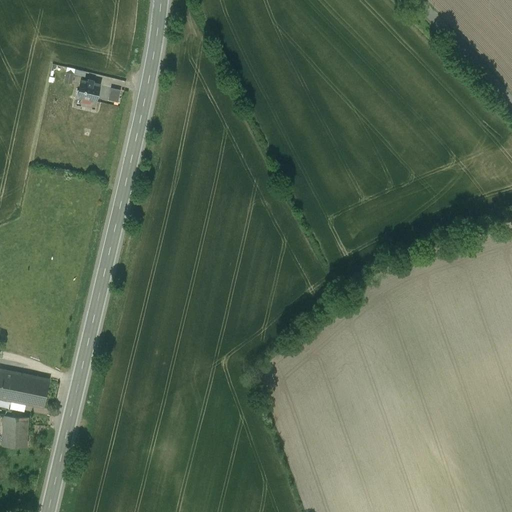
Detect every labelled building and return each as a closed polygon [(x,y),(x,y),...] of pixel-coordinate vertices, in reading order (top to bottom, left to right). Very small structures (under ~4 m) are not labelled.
[(74,74),(68,72),(66,82),(72,83),(74,74)] [(100,85),(81,82),(79,98),(98,100),(100,85)] [(111,87),(110,100),(121,101),(121,88),(111,87)] [(23,373),(0,368),(0,397),(17,401),(23,373)] [(49,379),(23,373),(17,401),(43,406),(49,379)] [(27,416),(4,416),(3,445),(27,446),(27,416)]
